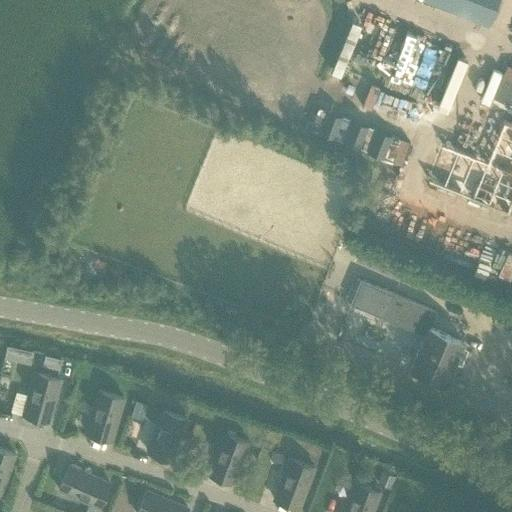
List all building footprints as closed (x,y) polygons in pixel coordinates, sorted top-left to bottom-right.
[(421,0),(487,26),(496,0),(421,0)] [(348,7),(325,66),(346,74),(437,110),(460,51),(460,50),(348,7)] [(491,147),(472,196),(508,211),(511,200),(511,68),(506,66),(486,112),(502,118),(491,147)] [(428,327),(434,311),(361,280),(352,302),(425,334),(410,367),(444,382),(461,341),(428,327)] [(35,371),(23,415),(48,422),(60,378),(35,371)] [(98,390),(86,433),(110,440),(123,397),(98,390)] [(163,409),(147,452),(171,461),(187,419),(163,409)] [(224,432),(208,474),(232,483),(248,441),(224,432)] [(0,448),(0,495),(14,454),(0,448)] [(290,457),(274,499),(298,509),(314,467),(290,457)] [(58,489),(99,507),(109,483),(68,465),(58,489)] [(382,471),(378,482),(390,487),(394,475),(382,471)] [(355,482),(343,511),(371,511),(379,491),(355,482)] [(137,511),(185,511),(188,508),(146,491),(137,511)]
